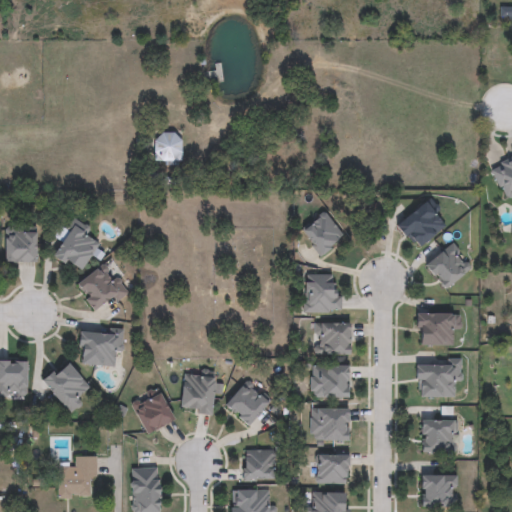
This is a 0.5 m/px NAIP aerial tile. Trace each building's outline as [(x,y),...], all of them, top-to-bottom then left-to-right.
[(180,162),(180,135),(154,135),(154,162),(180,162)] [(511,194),(494,190),(501,161),(511,163),(511,194)] [(442,227),(412,251),(393,226),(422,203),(442,227)] [(340,235),(319,256),(298,235),(319,214),(340,235)] [(68,223),(97,241),(77,274),(48,256),(68,223)] [(34,264),(1,264),(1,232),(34,232),(34,264)] [(422,269),(447,244),(469,266),(443,291),(422,269)] [(108,298),(92,311),(73,287),(102,263),(126,293),(113,304),(108,298)] [(300,277),(334,277),(334,314),(300,314),(300,277)] [(412,346),(413,315),(454,315),(453,347),(412,346)] [(347,324),(348,356),(313,356),(312,324),(347,324)] [(118,331),(117,367),(76,366),(77,329),(118,331)] [(457,357),(456,399),(414,398),(415,356),(457,357)] [(0,362),(24,362),(24,395),(0,395),(0,362)] [(79,404),(67,415),(39,384),(63,362),(87,388),(74,399),(79,404)] [(345,365),(345,399),(309,399),(309,365),(345,365)] [(207,415),(177,412),(181,375),(211,378),(207,415)] [(243,426),(222,405),(243,384),(264,405),(243,426)] [(129,408),(156,394),(170,420),(143,435),(129,408)] [(454,418),(454,455),(417,454),(418,408),(440,408),(440,418),(454,418)] [(345,409),(345,442),(308,442),(308,409),(345,409)] [(239,481),(239,452),(272,452),(272,481),(239,481)] [(314,485),(314,455),(345,455),(345,485),(314,485)] [(94,479),(88,479),(88,500),(55,500),(55,468),(72,468),(72,457),(94,457),(94,479)] [(155,511),(129,511),(130,467),(156,468),(155,511)] [(453,508),(417,508),(417,476),(453,476),(453,508)] [(271,492),(271,511),(227,511),(227,492),(271,492)] [(344,511),(306,511),(306,494),(344,494),(344,511)]
